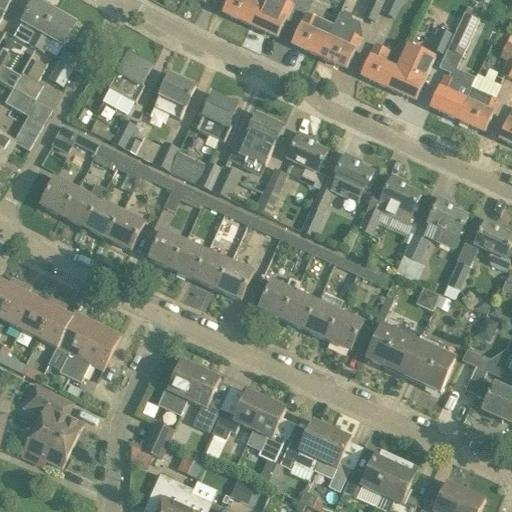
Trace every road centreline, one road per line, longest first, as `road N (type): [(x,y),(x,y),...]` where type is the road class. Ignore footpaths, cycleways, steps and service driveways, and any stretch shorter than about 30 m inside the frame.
road 1 (residential): [(511,186),(120,6)]
road 2 (residential): [(511,472),(166,315)]
road 3 (residential): [(120,6),(0,226)]
road 4 (residential): [(109,511),(121,417),(166,315)]
road 5 (residential): [(166,315),(0,226)]
